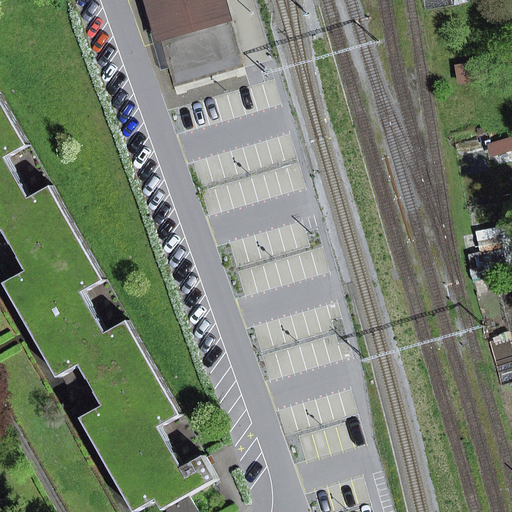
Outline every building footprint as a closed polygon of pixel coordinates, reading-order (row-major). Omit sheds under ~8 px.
[(146,0),(159,42),(235,21),(228,0),(146,0)] [(487,76),(484,63),(458,67),(461,81),(487,76)] [(166,511),(168,510),(191,497),(220,480),(207,456),(186,468),(163,428),(184,416),(131,321),(109,333),(87,293),(108,281),(54,186),(33,198),(10,158),(31,146),(0,91),(0,235),(8,231),(31,271),(10,283),(63,377),(84,365),(107,406),(86,418),(139,511),(160,500),(166,511)] [(505,221),(474,227),(480,254),(511,248),(505,221)] [(199,511),(191,497),(168,510),(169,511),(199,511)]
